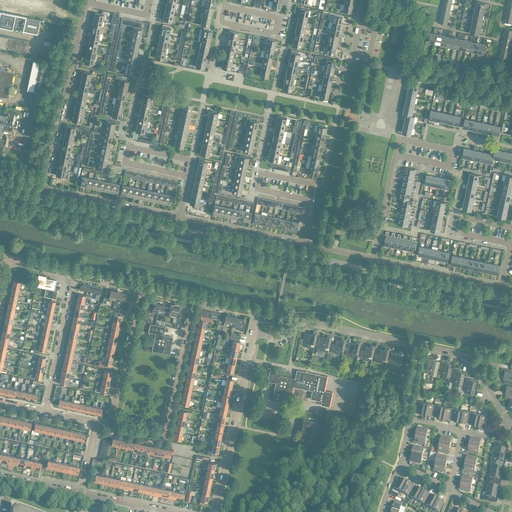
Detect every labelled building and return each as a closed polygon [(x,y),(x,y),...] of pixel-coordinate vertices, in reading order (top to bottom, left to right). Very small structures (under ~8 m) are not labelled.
[(176,3),(167,1),(166,7),(174,9),(176,3)] [(281,3),(272,1),(271,7),(280,9),(281,3)] [(475,8),(484,10),(486,3),(476,1),(475,8)] [(450,11),(451,4),(443,2),(442,7),(440,6),(440,8),(441,9),(450,11)] [(352,6),(344,4),(342,4),(340,10),(351,13),(352,12),(351,12),(352,6)] [(213,8),(204,6),(202,6),(201,8),(204,9),(203,12),(211,14),(213,8)] [(174,9),(166,7),(164,14),(173,15),(174,9)] [(299,15),(307,17),(308,11),(309,11),(309,10),(300,8),(300,9),(299,15)] [(484,10),(475,8),(474,14),(483,16),(484,10)] [(511,8),(507,8),(505,13),(504,12),(503,15),(505,15),(511,16),(511,8)] [(448,18),(450,11),(441,9),(440,14),(439,13),(438,15),(440,16),(448,18)] [(0,11),(0,26),(12,29),(22,31),(23,31),(26,17),(0,11)] [(93,19),(102,21),(104,15),(106,15),(107,13),(100,11),(99,14),(95,13),(93,19)] [(173,15),(164,14),(163,20),(163,19),(162,20),(172,22),(173,15)] [(483,16),(474,14),(472,20),(482,22),(483,16)] [(332,22),(340,24),(342,18),(342,17),(333,15),(333,16),(332,22)] [(511,16),(505,15),(504,20),(502,19),(502,22),(511,24),(511,22),(511,16)] [(447,25),(448,18),(440,16),(439,21),(437,20),(437,23),(447,25)] [(26,17),(23,31),(37,34),(40,20),(26,17)] [(210,20),(202,18),(200,24),(200,25),(209,27),(209,26),(210,20)] [(102,21),(93,19),(92,25),(101,27),(102,21)] [(482,22),(472,20),(471,26),(480,28),(482,22)] [(331,28),(339,30),(340,24),(332,22),(331,28)] [(101,27),(92,25),(91,32),(100,34),(101,27)] [(131,34),(141,36),(142,29),(140,29),(140,28),(137,27),(135,27),(132,26),(131,26),(130,28),(132,29),(131,34)] [(480,28),(471,26),(470,33),(479,35),(480,28)] [(160,33),(169,35),(170,29),(161,27),(160,33)] [(304,29),(296,27),(295,33),(303,35),(304,29)] [(329,34),(338,36),(339,30),(331,28),(329,34)] [(434,43),(437,28),(434,28),(433,33),(430,32),(428,42),(434,43)] [(440,45),(442,35),(439,35),(441,29),(437,28),(434,43),(440,45)] [(202,36),(210,38),(212,32),(212,31),(203,29),(203,30),(202,36)] [(503,36),(511,38),(511,36),(511,30),(505,29),(504,34),(502,34),(502,36),(503,36)] [(238,33),(238,32),(229,30),(229,31),(228,37),(237,39),(238,33)] [(447,46),(450,31),(447,30),(446,36),(442,35),(440,45),(447,46)] [(453,47),(455,38),(452,37),(453,32),(450,31),(447,46),(453,47)] [(100,34),(91,32),(89,38),(99,40),(100,34)] [(169,35),(160,33),(159,39),(167,41),(169,35)] [(302,39),(303,35),(295,33),(293,39),(302,41),(304,42),(305,39),(302,39)] [(459,49),(462,34),(459,33),(458,39),(455,38),(453,47),(459,49)] [(29,41),(0,34),(0,47),(26,53),(29,41)] [(141,36),(131,34),(130,40),(139,42),(141,36)] [(328,40),(336,42),(338,36),(329,34),(328,40)] [(465,50),(467,41),(464,40),(465,34),(462,34),(459,49),(465,50)] [(201,42),(209,44),(210,38),(202,36),(201,42)] [(471,51),(475,36),(471,36),(470,41),(467,41),(465,50),(471,51)] [(477,53),(480,43),(477,43),(478,37),(475,36),(471,51),(477,53)] [(503,36),(502,41),(501,41),(500,43),(502,43),(510,45),(511,38),(503,36)] [(99,40),(89,38),(88,44),(97,46),(99,40)] [(266,45),(274,47),(276,41),(276,40),(267,38),(267,39),(266,45)] [(480,43),(477,53),(484,54),(487,39),(484,38),(482,44),(480,43)] [(157,46),(166,47),(168,48),(168,46),(166,46),(167,41),(159,39),(157,46)] [(301,47),(302,41),(293,39),(292,45),(292,46),(301,48),(301,47)] [(129,46),(138,48),(139,42),(130,40),(129,46)] [(336,42),(328,40),(327,47),(335,48),(336,42)] [(209,44),(201,42),(199,48),(208,50),(209,44)] [(234,49),(235,45),(227,43),(225,49),(234,51),(237,52),(237,49),(234,49)] [(499,50),(500,51),(500,50),(509,52),(510,45),(502,43),(501,48),(499,48),(499,50)] [(97,46),(88,44),(87,50),(96,52),(97,46)] [(127,52),(137,54),(138,48),(129,46),(127,52)] [(335,48),(327,47),(325,53),(325,52),(325,53),(334,55),(334,54),(335,48)] [(233,57),(234,51),(225,49),(224,55),(233,57)] [(96,52),(87,50),(85,56),(95,58),(96,52)] [(499,55),(498,55),(497,57),(507,59),(509,52),(500,50),(500,51),(499,55)] [(273,53),(265,51),(263,57),(272,59),(273,53)] [(126,58),(135,60),(137,54),(127,52),(126,58)] [(163,60),(165,54),(156,52),(155,58),(154,58),(164,60),(163,60)] [(289,58),(298,60),(299,54),(290,52),(291,52),(289,58)] [(197,61),(205,62),(206,56),(198,54),(197,61)] [(97,59),(95,58),(85,56),(84,63),(95,65),(97,59)] [(272,59),(263,57),(261,57),(261,59),(263,60),(262,63),(270,65),(272,59)] [(135,60),(126,58),(125,65),(134,67),(135,60)] [(288,65),(296,66),(297,63),(299,64),(300,61),(298,60),(289,58),(288,65)] [(35,60),(28,89),(45,93),(51,63),(35,60)] [(326,66),(334,68),(335,62),(336,62),(327,60),(326,60),(327,60),(326,66)] [(205,62),(197,61),(195,66),(195,67),(204,69),(204,68),(205,62)] [(234,64),(231,63),(223,61),(221,67),(221,68),(230,70),(230,69),(231,65),(233,66),(234,64)] [(134,67),(125,65),(123,71),(133,73),(134,67)] [(287,71),(295,73),(297,73),(298,71),(296,70),(296,66),(288,65),(287,71)] [(334,68),(326,66),(324,72),(333,74),(334,68)] [(0,96),(8,98),(13,73),(0,69),(0,96)] [(269,71),(261,69),(259,76),(259,75),(259,76),(268,78),(268,77),(269,71)] [(81,78),(90,80),(91,73),(82,71),(81,78)] [(285,77),(294,79),(294,76),(296,76),(297,73),(295,73),(287,71),(285,77)] [(284,83),(292,85),(294,79),(285,77),(284,83)] [(79,84),(89,86),(93,87),(93,83),(89,82),(90,80),(81,78),(79,84)] [(331,80),(323,78),(322,85),(330,87),(331,80)] [(118,85),(128,87),(129,81),(119,79),(118,85)] [(292,85),(284,83),(283,89),(282,89),(291,91),(292,85)] [(78,90),(87,92),(89,86),(79,84),(78,90)] [(128,87),(118,85),(117,92),(126,94),(128,87)] [(330,87),(322,85),(320,91),(329,93),(330,87)] [(77,96),(86,98),(87,92),(78,90),(77,96)] [(329,93),(320,91),(318,90),(317,93),(320,94),(319,97),(328,99),(327,99),(329,93)] [(115,98),(125,100),(126,94),(117,92),(115,98)] [(141,100),(151,102),(154,103),(154,100),(151,100),(152,96),(143,94),(141,100)] [(77,96),(76,102),(85,104),(86,98),(77,96)] [(115,98),(114,104),(124,106),(125,100),(115,98)] [(151,102),(141,100),(140,106),(150,108),(151,102)] [(85,104),(76,102),(74,108),(83,110),(85,104)] [(182,109),(191,111),(192,104),(183,102),(182,109)] [(113,110),(122,112),(124,106),(114,104),(113,110)] [(148,115),(150,108),(140,106),(139,113),(148,115)] [(73,114),(82,116),(83,110),(74,108),(73,114)] [(413,110),(404,108),(403,114),(406,114),(412,116),(413,110)] [(181,115),(190,117),(191,111),(182,109),(181,115)] [(122,112),(113,110),(111,117),(121,119),(122,112)] [(5,115),(0,114),(0,158),(1,158),(5,140),(0,139),(2,128),(10,130),(14,113),(6,111),(5,115)] [(209,111),(207,117),(217,119),(218,113),(209,111)] [(139,113),(138,119),(147,121),(148,115),(139,113)] [(82,116),(73,114),(72,121),(81,123),(82,116)] [(179,121),(188,123),(190,117),(181,115),(179,121)] [(285,125),(286,118),(277,116),(276,123),(285,125)] [(207,117),(206,123),(215,125),(217,119),(207,117)] [(248,122),(247,126),(257,128),(258,122),(249,120),(250,119),(246,118),(245,121),(248,122)] [(138,119),(136,125),(146,127),(147,121),(138,119)] [(106,121),(105,127),(114,129),(116,123),(106,121)] [(188,123),(179,121),(178,127),(187,129),(188,123)] [(206,123),(205,130),(214,132),(215,125),(206,123)] [(284,131),(285,125),(276,123),(274,129),(284,131)] [(313,131),(316,131),(325,133),(327,127),(314,124),(313,131)] [(66,125),(65,132),(74,134),(75,127),(66,125)] [(146,127),(136,125),(135,131),(138,132),(138,135),(140,136),(143,136),(145,137),(146,134),(144,133),(146,127)] [(247,126),(246,132),(256,134),(257,128),(247,126)] [(105,127),(104,133),(113,135),(114,129),(105,127)] [(187,129),(178,127),(177,134),(186,136),(187,129)] [(282,137),(284,131),(274,129),(273,135),(282,137)] [(205,130),(203,136),(219,139),(220,137),(213,135),(214,132),(205,130)] [(324,140),(325,133),(316,131),(315,138),(324,140)] [(65,132),(63,138),(73,140),(74,134),(65,132)] [(246,132),(245,138),(254,140),(256,134),(246,132)] [(104,133),(102,140),(111,142),(113,135),(104,133)] [(177,134),(175,140),(185,142),(186,136),(177,134)] [(281,143),(282,137),(273,135),(272,141),(281,143)] [(202,142),(211,144),(212,140),(219,141),(219,139),(203,136),(202,142)] [(63,138),(62,144),(71,146),(73,140),(63,138)] [(245,138),(244,144),(253,146),(254,140),(245,138)] [(323,146),(324,140),(315,138),(313,144),(323,146)] [(111,142),(102,140),(101,146),(110,148),(111,142)] [(175,140),(174,146),(183,148),(185,142),(175,140)] [(281,143),(272,141),(270,147),(280,149),(281,143)] [(211,144),(202,142),(201,148),(210,150),(211,144)] [(62,144),(61,150),(70,152),(71,146),(62,144)] [(244,144),(242,151),(252,153),(253,146),(244,144)] [(321,152),(323,146),(313,144),(312,150),(321,152)] [(101,146),(100,152),(109,154),(110,148),(101,146)] [(270,147),(269,153),(278,155),(280,149),(270,147)] [(201,148),(199,154),(208,156),(210,150),(201,148)] [(321,152),(312,150),(309,149),(309,152),(311,152),(311,156),(320,158),(321,152)] [(61,150),(59,156),(69,158),(70,152),(61,150)] [(494,150),(493,155),(493,158),(499,160),(501,151),(494,150)] [(100,152),(98,158),(107,160),(109,154),(100,152)] [(277,162),(278,155),(269,153),(268,160),(277,162)] [(247,164),(249,157),(239,155),(238,162),(247,164)] [(320,158),(311,156),(308,155),(306,162),(319,164),(320,158)] [(59,156),(58,163),(67,165),(69,158),(59,156)] [(107,160),(98,158),(96,168),(105,170),(107,160)] [(198,160),(197,166),(206,168),(207,162),(198,160)] [(246,170),(247,164),(238,162),(237,168),(246,170)] [(305,168),(308,168),(317,170),(319,164),(306,162),(305,168)] [(58,163),(57,169),(66,171),(67,165),(58,163)] [(197,166),(195,172),(205,174),(206,168),(197,166)] [(245,176),(246,170),(237,168),(235,174),(245,176)] [(317,170),(308,168),(307,175),(316,177),(317,170)] [(405,168),(404,174),(414,177),(414,176),(415,172),(419,173),(419,170),(415,170),(405,168)] [(66,171),(57,169),(55,175),(59,176),(58,179),(64,180),(64,178),(67,179),(68,175),(65,174),(66,171)] [(195,172),(194,178),(203,180),(205,174),(195,172)] [(243,182),(245,176),(235,174),(234,180),(243,182)] [(404,174),(402,181),(412,183),(412,182),(413,178),(417,179),(418,176),(414,176),(414,177),(404,174)] [(86,187),(88,177),(82,176),(80,185),(86,187)] [(92,188),(94,179),(88,177),(86,187),(92,188)] [(194,178),(193,185),(202,187),(203,180),(194,178)] [(94,179),(92,188),(98,189),(101,180),(94,179)] [(444,179),(442,187),(441,191),(444,191),(444,188),(451,189),(453,182),(450,181),(450,180),(444,179)] [(105,191),(107,181),(101,180),(98,189),(105,191)] [(242,188),(243,182),(234,180),(233,186),(242,188)] [(107,181),(105,191),(111,192),(113,183),(107,181)] [(402,181),(401,187),(411,189),(411,188),(412,184),(416,185),(416,182),(412,182),(412,183),(402,181)] [(111,192),(117,193),(119,184),(113,183),(111,192)] [(120,194),(127,195),(129,186),(122,185),(120,194)] [(193,185),(192,191),(201,193),(202,187),(193,185)] [(127,195),(133,197),(135,187),(129,186),(127,195)] [(242,188),(233,186),(231,193),(236,194),(235,197),(240,198),(242,188)] [(133,197),(139,198),(141,189),(135,187),(133,197)] [(410,195),(410,194),(411,190),(415,191),(415,188),(411,188),(411,189),(401,187),(400,193),(410,195)] [(139,198),(145,199),(147,190),(141,189),(139,198)] [(145,199),(151,201),(153,191),(147,190),(145,199)] [(157,202),(159,193),(160,190),(158,190),(157,192),(153,191),(151,201),(157,202)] [(192,191),(190,197),(199,199),(201,193),(192,191)] [(159,193),(157,202),(164,203),(166,194),(159,193)] [(398,199),(402,200),(408,201),(409,196),(413,197),(414,195),(410,194),(410,195),(400,193),(398,199)] [(166,194),(164,203),(170,205),(172,195),(166,194)] [(189,204),(198,206),(202,206),(203,202),(199,201),(199,199),(190,197),(189,204)] [(402,200),(401,206),(411,208),(412,207),(412,203),(416,204),(417,202),(413,201),(412,202),(410,201),(408,201),(402,200)] [(218,215),(220,206),(214,204),(212,214),(218,215)] [(220,206),(218,215),(224,216),(226,207),(220,206)] [(401,206),(400,212),(410,214),(410,213),(411,209),(415,210),(415,208),(412,207),(411,208),(401,206)] [(432,212),(434,212),(443,214),(444,208),(435,207),(433,206),(432,212)] [(231,218),(233,208),(226,207),(224,216),(231,218)] [(233,208),(231,218),(237,219),(239,210),(233,208)] [(239,210),(237,219),(243,220),(245,211),(239,210)] [(245,211),(243,220),(249,222),(251,212),(245,211)] [(409,220),(409,219),(410,216),(413,216),(414,214),(410,213),(410,214),(400,212),(399,218),(409,220)] [(259,224),(261,214),(254,213),(252,222),(259,224)] [(261,214),(259,224),(265,225),(267,216),(261,214)] [(265,225),(271,226),(273,217),(274,215),(271,214),(270,216),(267,216),(265,225)] [(277,228),(279,218),(280,216),(277,215),(277,218),(273,217),(271,226),(277,228)] [(279,218),(277,228),(284,229),(286,220),(279,218)] [(409,220),(399,218),(397,224),(407,226),(408,222),(412,222),(413,220),(409,219),(409,220)] [(286,220),(284,229),(290,230),(292,221),(286,220)] [(292,221),(290,230),(296,232),(297,229),(299,230),(301,221),(296,220),(295,222),(292,221)] [(388,236),(388,232),(386,232),(385,235),(386,235),(384,245),(390,247),(392,237),(391,236),(388,236)] [(392,233),(391,236),(392,237),(390,247),(396,248),(398,238),(397,238),(394,237),(394,233),(392,233)] [(398,234),(397,238),(398,238),(396,248),(402,249),(404,239),(403,239),(400,238),(401,235),(398,234)] [(404,235),(403,239),(404,239),(402,249),(408,251),(411,240),(410,240),(406,239),(407,236),(404,235)] [(410,237),(410,240),(411,240),(408,251),(415,252),(417,242),(412,241),(413,237),(410,237)] [(443,251),(441,260),(447,261),(449,253),(443,251)] [(486,272),(487,263),(488,260),(485,260),(485,262),(482,262),(480,270),(486,272)] [(46,278),(46,276),(38,275),(36,287),(44,288),(46,278)] [(53,290),(55,280),(46,278),(44,288),(46,289),(46,288),(53,290)] [(13,280),(12,287),(19,289),(20,283),(25,285),(25,283),(13,280)] [(100,294),(101,288),(84,284),(80,287),(79,290),(96,293),(100,294)] [(19,289),(12,287),(10,294),(17,296),(18,291),(23,292),(24,290),(19,289)] [(44,297),(56,299),(57,291),(53,290),(46,288),(46,289),(44,297)] [(115,300),(117,291),(111,290),(109,298),(104,297),(102,303),(105,304),(106,300),(110,301),(111,299),(115,300)] [(117,291),(115,300),(114,303),(117,304),(118,300),(121,301),(123,293),(117,291)] [(17,296),(10,294),(9,302),(16,303),(17,298),(22,299),(22,297),(17,296)] [(77,301),(84,303),(85,297),(90,298),(90,296),(78,294),(77,301)] [(48,305),(43,304),(42,306),(47,307),(54,309),(55,301),(49,300),(48,305)] [(75,308),(82,309),(83,305),(88,306),(89,304),(84,303),(77,301),(75,308)] [(157,312),(160,301),(158,301),(157,301),(156,301),(154,301),(153,304),(148,302),(147,308),(152,309),(151,313),(153,313),(155,311),(157,312)] [(165,316),(167,308),(164,307),(165,303),(163,303),(162,302),(161,301),(160,301),(157,312),(160,313),(160,315),(165,316)] [(21,304),(16,303),(9,302),(7,309),(14,310),(15,305),(20,306),(21,304)] [(174,316),(176,305),(175,305),(174,305),(173,305),(171,304),(170,308),(167,308),(165,316),(170,317),(171,315),(174,316)] [(52,316),(54,309),(47,307),(46,312),(41,311),(41,313),(46,314),(52,316)] [(82,309),(75,308),(74,315),(81,317),(82,312),(87,313),(87,311),(82,309)] [(19,311),(14,310),(7,309),(6,316),(13,317),(14,312),(19,313),(19,311)] [(40,318),(39,320),(44,322),(51,323),(52,316),(46,314),(45,319),(40,318)] [(121,316),(115,314),(113,319),(108,318),(108,320),(113,321),(120,323),(121,316)] [(86,318),(81,317),(74,315),(72,322),(79,324),(80,319),(85,320),(86,318)] [(224,322),(233,324),(234,317),(225,315),(224,322)] [(17,320),(18,318),(13,317),(6,316),(4,323),(11,324),(12,319),(17,320)] [(211,321),(212,318),(210,318),(207,317),(203,317),(201,316),(200,319),(199,319),(197,326),(205,327),(206,322),(211,324),(211,321)] [(234,317),(233,324),(232,327),(241,329),(243,319),(234,317)] [(112,328),(118,330),(120,323),(113,321),(112,326),(107,325),(106,327),(112,328)] [(43,327),(38,326),(38,328),(43,329),(49,330),(51,323),(44,322),(43,327)] [(79,324),(72,322),(71,329),(78,331),(79,326),(87,327),(87,326),(84,325),(79,324)] [(16,327),(16,325),(11,324),(4,323),(3,330),(10,331),(11,326),(16,327)] [(169,355),(173,337),(163,335),(165,327),(150,324),(148,332),(155,334),(152,351),(169,355)] [(197,326),(196,333),(203,334),(204,330),(209,331),(209,328),(205,327),(197,326)] [(118,330),(112,328),(110,334),(105,333),(105,334),(110,336),(117,337),(118,330)] [(37,333),(36,335),(41,336),(48,337),(49,330),(43,329),(42,334),(37,333)] [(69,336),(76,338),(77,333),(84,334),(85,333),(83,332),(78,331),(71,329),(69,336)] [(15,332),(10,331),(3,330),(1,337),(8,338),(9,333),(14,335),(15,332)] [(302,343),(302,345),(310,347),(310,343),(314,344),(317,333),(313,332),(312,335),(308,334),(306,339),(303,338),(303,339),(302,343)] [(207,338),(208,336),(203,334),(196,333),(194,340),(202,342),(203,337),(207,338)] [(317,349),(316,352),(323,353),(324,350),(325,347),(329,347),(331,336),(327,335),(327,338),(322,337),(321,342),(318,342),(316,349),(317,349)] [(48,337),(41,336),(40,341),(35,340),(35,342),(40,343),(46,344),(48,337)] [(81,339),(76,338),(69,336),(68,344),(75,345),(76,340),(81,341),(81,339)] [(117,337),(110,336),(109,341),(104,340),(102,339),(102,341),(103,341),(103,342),(108,343),(115,344),(117,337)] [(232,343),(231,348),(238,350),(240,342),(238,341),(239,338),(230,337),(225,336),(224,341),(232,343)] [(13,339),(8,338),(1,337),(0,342),(0,348),(6,350),(7,346),(8,341),(13,342),(13,339)] [(331,352),(339,354),(339,350),(343,350),(345,339),(341,339),(341,341),(337,340),(335,346),(332,345),(331,352)] [(206,343),(202,342),(194,340),(193,347),(200,349),(201,344),(206,345),(206,343)] [(347,348),(345,355),(353,357),(354,353),(357,354),(360,342),(356,342),(355,344),(351,343),(350,349),(347,348)] [(38,354),(39,350),(45,351),(46,344),(40,343),(39,348),(34,347),(33,352),(38,354)] [(102,349),(107,350),(114,351),(115,344),(108,343),(107,348),(102,347),(102,349)] [(68,344),(66,351),(73,352),(74,347),(79,348),(80,346),(75,345),(68,344)] [(370,347),(365,346),(364,352),(361,351),(359,358),(367,360),(368,356),(372,357),(374,346),(370,345),(370,347)] [(205,350),(200,349),(193,347),(191,354),(198,356),(199,351),(204,352),(205,350)] [(236,357),(238,350),(231,348),(227,347),(226,349),(230,350),(229,356),(236,357)] [(0,355),(4,357),(9,358),(10,356),(5,355),(6,350),(0,348),(0,355)] [(386,360),(389,349),(385,348),(384,350),(380,349),(379,355),(376,354),(374,361),(382,363),(383,359),(386,360)] [(100,356),(105,357),(112,358),(114,351),(107,350),(106,355),(101,354),(100,356)] [(65,358),(64,360),(71,361),(72,360),(73,354),(78,355),(78,353),(73,352),(66,351),(65,358)] [(399,353),(391,352),(388,366),(396,367),(397,362),(401,363),(403,352),(399,351),(399,353)] [(203,357),(198,356),(191,354),(190,361),(197,363),(198,358),(203,359),(203,357)] [(0,363),(3,364),(8,365),(8,363),(3,362),(4,357),(0,355),(0,363)] [(235,365),(236,357),(229,356),(225,355),(225,357),(229,358),(228,363),(235,365)] [(38,364),(44,365),(45,358),(39,356),(38,362),(33,361),(32,363),(38,364)] [(99,361),(99,363),(104,364),(111,365),(112,358),(105,357),(104,362),(99,361)] [(436,360),(429,358),(426,371),(433,373),(433,376),(436,377),(440,362),(436,361),(436,360)] [(71,361),(64,360),(64,362),(62,369),(69,370),(74,372),(75,370),(70,369),(71,361)] [(202,364),(197,363),(190,361),(188,369),(195,370),(196,365),(201,366),(202,364)] [(442,361),(439,374),(447,376),(446,377),(450,378),(451,371),(448,370),(449,363),(442,361)] [(235,365),(228,363),(224,363),(223,365),(227,366),(226,371),(233,373),(235,365)] [(44,365),(38,364),(36,369),(31,368),(31,370),(36,371),(42,372),(44,365)] [(61,376),(68,378),(73,379),(73,377),(68,376),(69,370),(62,369),(61,376)] [(200,371),(195,370),(188,369),(187,376),(194,377),(195,372),(200,373),(200,371)] [(103,378),(110,379),(111,372),(104,370),(103,375),(100,374),(95,373),(95,376),(103,378)] [(273,393),(288,396),(290,397),(293,387),(312,391),(310,399),(321,401),(320,405),(329,407),(332,393),(324,391),(327,377),(296,370),(294,379),(280,376),(281,373),(269,371),(267,381),(275,383),(273,393)] [(454,370),(451,382),(459,384),(458,386),(462,387),(463,379),(460,379),(461,371),(454,370)] [(41,379),(42,372),(36,371),(35,376),(30,375),(28,375),(28,378),(34,379),(35,378),(41,379)] [(511,372),(504,371),(503,379),(510,380),(509,384),(511,384),(511,372)] [(67,383),(68,378),(61,376),(59,383),(71,386),(72,384),(67,383)] [(199,378),(194,377),(187,376),(185,383),(192,384),(193,379),(198,380),(199,378)] [(225,385),(232,387),(233,379),(226,378),(222,377),(222,380),(226,380),(225,385)] [(101,385),(108,386),(110,379),(103,378),(102,383),(97,382),(96,384),(101,385)] [(466,379),(463,391),(470,393),(470,395),(474,396),(475,388),(472,388),(473,380),(466,379)] [(1,387),(0,393),(7,395),(8,389),(10,380),(8,380),(6,388),(1,387)] [(8,389),(7,395),(14,396),(16,390),(17,385),(16,385),(17,383),(15,383),(15,385),(14,385),(13,390),(8,389)] [(200,387),(197,386),(197,385),(192,384),(185,383),(184,390),(191,391),(192,386),(199,388),(200,387)] [(107,393),(108,386),(101,385),(100,390),(95,389),(95,391),(107,393)] [(223,393),(230,394),(232,387),(225,385),(221,385),(220,387),(224,388),(223,393)] [(16,390),(14,396),(21,398),(23,392),(24,387),(22,386),(20,391),(16,390)] [(23,392),(21,398),(28,399),(30,393),(31,388),(30,388),(29,388),(28,393),(23,392)] [(30,393),(28,399),(36,401),(38,390),(36,389),(35,394),(30,393)] [(182,397),(189,398),(190,393),(195,394),(196,392),(191,391),(184,390),(182,397)] [(230,394),(223,393),(219,392),(219,394),(222,395),(221,400),(229,401),(230,394)] [(64,400),(59,400),(59,399),(59,402),(58,405),(65,407),(66,401),(67,396),(65,396),(64,400)] [(71,402),(66,401),(65,407),(72,409),(73,402),(75,397),(73,397),(71,402)] [(194,399),(189,398),(182,397),(181,404),(188,405),(189,400),(194,401),(194,399)] [(79,403),(73,402),(72,409),(79,410),(80,404),(81,404),(82,399),(80,398),(79,403)] [(218,399),(217,401),(221,402),(220,407),(227,409),(229,401),(221,400),(218,399)] [(86,405),(81,404),(80,404),(79,410),(86,411),(88,405),(89,400),(87,400),(86,405)] [(93,406),(88,405),(86,411),(93,413),(95,407),(96,402),(94,401),(93,406)] [(423,413),(425,403),(417,401),(415,413),(418,413),(418,412),(423,413)] [(100,408),(95,407),(93,413),(101,415),(103,403),(101,403),(100,408)] [(425,403),(423,413),(428,414),(427,415),(431,416),(433,404),(425,403)] [(441,417),(443,406),(435,405),(433,416),(436,417),(436,416),(441,417)] [(216,406),(216,409),(219,409),(218,414),(225,416),(227,409),(220,407),(216,406)] [(443,406),(441,417),(445,418),(445,419),(448,420),(451,408),(443,406)] [(458,421),(461,410),(453,408),(450,420),(453,421),(454,420),(458,421)] [(178,417),(185,419),(186,414),(191,415),(192,412),(180,410),(178,417)] [(461,410),(458,421),(463,422),(463,423),(466,423),(468,412),(461,410)] [(476,424),(478,414),(470,412),(468,424),(471,425),(471,423),(476,424)] [(300,440),(301,440),(316,443),(322,416),(305,413),(299,440),(300,441),(300,440)] [(215,416),(214,421),(224,423),(225,416),(218,414),(214,414),(214,416),(215,416)] [(478,414),(476,424),(481,425),(480,426),(484,427),(486,416),(478,414)] [(3,416),(1,423),(6,424),(5,429),(7,429),(8,425),(10,418),(3,416)] [(177,424),(184,426),(185,421),(190,422),(190,420),(185,419),(178,417),(177,424)] [(10,418),(8,425),(13,426),(12,431),(14,431),(15,426),(17,419),(10,418)] [(17,419),(15,426),(21,427),(19,432),(21,433),(22,428),(24,421),(17,419)] [(24,421),(22,428),(27,429),(26,434),(29,434),(30,429),(31,422),(24,421)] [(224,423),(217,422),(213,421),(212,423),(216,424),(215,429),(222,431),(224,423)] [(35,423),(34,430),(39,431),(38,436),(40,437),(41,432),(42,425),(35,423)] [(189,427),(184,426),(177,424),(175,431),(182,433),(183,428),(188,429),(189,427)] [(49,426),(42,425),(41,432),(46,433),(45,438),(47,438),(48,433),(49,426)] [(55,435),(56,428),(49,426),(48,433),(53,434),(52,439),(54,440),(55,435)] [(416,435),(426,437),(428,429),(421,428),(417,427),(416,427),(415,430),(417,430),(416,435)] [(64,429),(56,428),(55,435),(60,436),(59,443),(61,443),(61,441),(62,436),(64,429)] [(211,428),(211,431),(215,431),(214,436),(221,438),(222,431),(215,429),(211,428)] [(71,431),(64,429),(62,436),(67,437),(66,442),(68,443),(69,438),(71,431)] [(78,432),(71,431),(69,438),(74,439),(73,444),(75,444),(76,439),(78,432)] [(187,434),(182,433),(175,431),(174,439),(181,440),(182,435),(187,436),(187,434)] [(85,434),(78,432),(76,439),(81,440),(80,445),(82,446),(85,434)] [(212,444),(219,445),(221,438),(214,436),(210,435),(209,438),(213,439),(212,444)] [(426,437),(416,435),(415,439),(413,439),(413,442),(424,445),(426,437)] [(441,436),(439,443),(450,446),(451,441),(452,441),(453,438),(441,436)] [(469,445),(479,447),(481,439),(469,436),(469,440),(470,440),(469,445)] [(118,446),(120,439),(112,438),(112,440),(109,440),(109,441),(108,444),(108,446),(111,447),(112,445),(116,446),(115,450),(117,450),(118,446)] [(118,446),(123,447),(123,451),(125,452),(126,448),(127,441),(120,439),(118,446)] [(135,443),(127,441),(126,448),(131,449),(130,453),(132,454),(133,449),(135,443)] [(142,444),(135,443),(133,449),(138,451),(137,455),(140,455),(140,451),(142,444)] [(215,456),(216,452),(218,453),(219,445),(212,444),(208,443),(208,445),(212,446),(211,451),(207,450),(206,454),(215,456)] [(450,446),(439,443),(438,451),(449,454),(450,451),(449,450),(450,446)] [(140,451),(140,454),(145,455),(145,456),(147,457),(148,453),(149,446),(142,444),(140,451)] [(495,453),(504,455),(505,451),(507,452),(508,447),(509,447),(509,446),(495,444),(494,447),(496,448),(495,453)] [(412,453),(422,456),(424,448),(412,445),(411,449),(413,449),(412,453)] [(479,447),(469,445),(468,449),(467,449),(466,452),(478,455),(479,447)] [(149,446),(148,453),(153,454),(152,458),(154,458),(155,454),(157,447),(149,446)] [(161,460),(162,456),(164,449),(157,447),(155,454),(160,455),(159,459),(161,460)] [(1,461),(8,463),(10,456),(4,455),(6,450),(3,449),(3,451),(1,461)] [(164,449),(162,456),(168,457),(167,461),(169,461),(170,457),(171,450),(164,449)] [(422,456),(412,453),(411,458),(409,458),(409,461),(420,463),(422,456)] [(503,459),(504,455),(495,453),(492,453),(492,455),(494,456),(494,459),(492,458),(491,462),(505,465),(504,465),(505,460),(503,459)] [(8,463),(16,465),(18,455),(16,454),(16,457),(10,456),(8,463)] [(435,462),(446,464),(447,460),(448,460),(449,457),(437,454),(435,462)] [(16,465),(24,466),(25,459),(20,458),(20,455),(18,455),(16,465)] [(465,463),(475,465),(477,458),(465,455),(465,458),(466,459),(465,463)] [(24,466),(32,468),(34,458),(32,457),(31,460),(25,459),(24,466)] [(56,457),(56,459),(54,469),(62,471),(63,463),(58,462),(59,458),(56,457)] [(34,458),(32,468),(39,469),(41,462),(35,461),(36,458),(34,458)] [(54,469),(56,459),(54,459),(53,461),(48,460),(46,467),(54,469)] [(208,464),(207,469),(214,471),(216,463),(205,461),(204,463),(208,464)] [(69,464),(63,463),(62,471),(70,472),(72,462),(69,462),(69,464)] [(74,463),(72,462),(70,472),(77,474),(79,467),(73,465),(74,463)] [(446,464),(435,462),(434,470),(445,472),(446,469),(445,469),(446,464)] [(505,465),(491,462),(490,466),(489,466),(488,471),(491,472),(500,474),(501,470),(503,470),(504,465),(505,466),(505,465)] [(475,465),(465,463),(464,468),(463,468),(462,471),(474,473),(475,465)] [(206,471),(205,477),(212,479),(214,471),(207,469),(203,468),(202,471),(206,471)] [(101,483),(104,473),(101,472),(101,475),(96,474),(94,481),(101,483)] [(499,478),(500,474),(491,472),(490,477),(488,477),(487,481),(501,484),(501,483),(502,478),(499,478)] [(106,473),(104,473),(101,483),(109,484),(110,477),(105,476),(106,473)] [(462,477),(461,482),(471,484),(473,476),(461,474),(461,477),(462,477)] [(109,484),(116,486),(118,476),(116,475),(115,478),(110,477),(109,484)] [(116,486),(124,488),(125,480),(120,479),(120,476),(118,476),(116,486)] [(205,479),(203,485),(210,486),(212,479),(205,477),(201,476),(201,478),(205,479)] [(124,488),(131,489),(133,479),(133,478),(131,477),(131,479),(130,481),(125,480),(124,488)] [(401,491),(406,482),(402,479),(402,478),(399,477),(394,487),(401,491)] [(131,489),(138,491),(140,483),(135,482),(135,480),(133,479),(131,489)] [(163,479),(162,485),(160,495),(167,497),(169,490),(170,486),(164,485),(166,480),(163,479)] [(488,485),(487,490),(496,492),(497,488),(499,489),(500,484),(501,484),(487,481),(486,484),(488,485)] [(138,491),(145,492),(148,482),(146,482),(145,485),(140,483),(138,491)] [(145,492),(153,494),(154,487),(149,486),(150,483),(148,482),(145,492)] [(406,482),(401,491),(408,495),(414,485),(411,483),(410,484),(406,482)] [(470,492),(471,484),(461,482),(460,486),(459,486),(458,489),(470,492)] [(203,487),(202,492),(209,494),(210,486),(203,485),(200,484),(199,486),(203,487)] [(160,495),(162,485),(160,485),(159,488),(154,487),(153,494),(160,495)] [(169,490),(167,497),(175,498),(177,486),(174,485),(173,488),(175,488),(174,491),(169,490)] [(409,496),(416,500),(421,490),(417,488),(418,487),(415,485),(409,496)] [(177,486),(175,498),(182,500),(184,493),(178,492),(179,489),(180,489),(181,487),(177,486)] [(425,492),(421,490),(416,500),(423,503),(429,493),(426,491),(425,492)] [(496,492),(487,490),(486,496),(484,495),(483,499),(497,502),(498,497),(496,496),(496,492)] [(209,494),(202,492),(198,492),(197,494),(201,495),(199,504),(203,505),(204,501),(207,502),(209,494)] [(432,508),(437,498),(433,496),(433,495),(430,494),(425,504),(432,508)] [(437,498),(432,508),(439,511),(444,501),(441,500),(441,501),(437,498)] [(392,509),(400,511),(401,506),(405,508),(406,504),(395,500),(394,503),(393,503),(391,507),(393,507),(392,509)] [(12,509),(11,511),(35,511),(18,505),(12,503),(12,509)]
